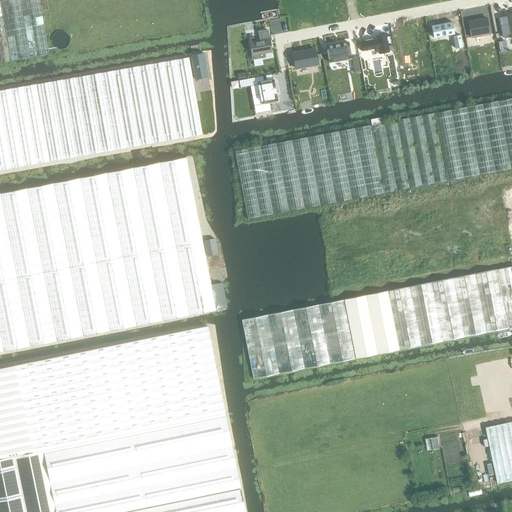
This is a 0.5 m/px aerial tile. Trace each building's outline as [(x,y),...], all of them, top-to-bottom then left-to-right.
[(0,0),(0,62),(49,54),(39,0),(0,0)] [(511,15),(498,18),(502,38),(509,36),(509,35),(510,35),(510,34),(511,33),(511,15)] [(486,17),(468,20),(471,37),(489,34),(486,17)] [(452,22),(431,26),(434,37),(454,33),(452,22)] [(261,40),(250,42),(253,58),(265,56),(264,52),(271,51),(267,29),(259,31),(261,40)] [(364,41),(360,42),(362,51),(377,49),(378,54),(389,52),(387,34),(375,35),(375,39),(373,40),(373,38),(364,39),(364,41)] [(460,35),(453,36),(455,48),(462,47),(460,35)] [(505,41),(498,42),(500,52),(507,51),(505,41)] [(348,42),(326,46),(329,62),(351,58),(348,42)] [(314,48),(293,52),(295,68),(317,64),(314,48)] [(208,77),(203,52),(190,54),(194,79),(208,77)] [(0,90),(0,170),(202,134),(189,57),(0,90)] [(266,80),(257,82),(262,104),(278,101),(274,79),(272,79),(271,74),(265,75),(266,80)] [(511,168),(511,97),(383,122),(235,151),(247,218),(511,168)] [(0,351),(30,346),(227,307),(222,282),(211,285),(202,241),(185,157),(0,190),(0,351)] [(388,228),(369,232),(373,252),(392,248),(393,254),(511,231),(511,198),(387,222),(388,228)] [(214,238),(203,240),(206,256),(218,254),(214,238)] [(511,265),(496,269),(241,320),(246,343),(253,378),(508,329),(511,327),(511,265)] [(0,459),(43,450),(224,413),(225,413),(207,325),(0,367),(0,459)] [(0,459),(0,511),(245,511),(224,413),(43,450),(0,459)] [(497,483),(511,479),(511,421),(486,427),(497,483)] [(426,436),(428,448),(439,446),(438,435),(426,436)]
